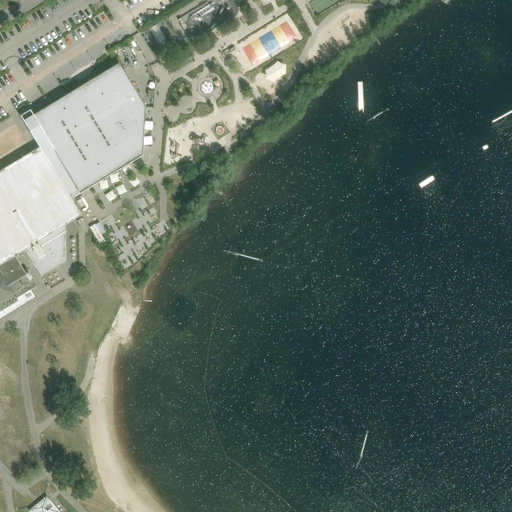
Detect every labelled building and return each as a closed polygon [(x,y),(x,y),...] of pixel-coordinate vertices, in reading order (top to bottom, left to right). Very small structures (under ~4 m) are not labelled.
[(189,38),(231,24),(223,1),(181,15),(189,38)] [(0,277),(2,276),(0,271),(0,265),(18,254),(25,250),(41,276),(42,276),(41,276),(66,261),(64,226),(82,216),(71,199),(72,199),(143,156),(146,107),(119,63),(60,100),(33,116),(40,127),(31,132),(40,147),(32,153),(28,155),(15,163),(0,171),(0,277)] [(100,223),(93,226),(101,245),(108,242),(100,223)] [(0,312),(3,311),(8,308),(18,301),(17,299),(38,286),(27,269),(23,271),(17,261),(21,259),(18,254),(0,265),(0,271),(2,276),(0,277),(0,312)] [(60,511),(47,496),(41,501),(30,511),(60,511)]
